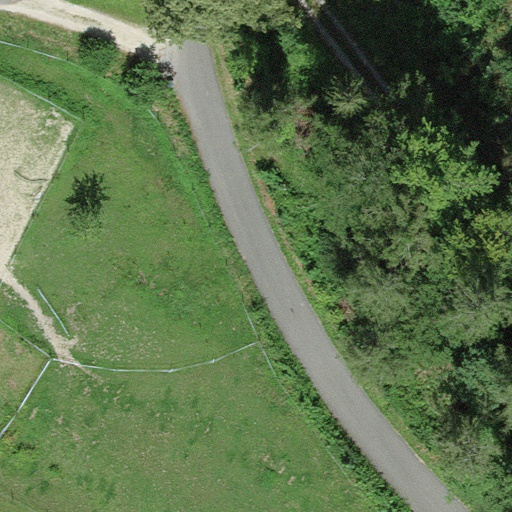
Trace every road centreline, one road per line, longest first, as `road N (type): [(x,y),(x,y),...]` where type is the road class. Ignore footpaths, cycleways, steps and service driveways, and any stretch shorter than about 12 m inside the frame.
road 1 (residential): [(176,0),(211,160),(284,291),(473,511)]
road 2 (track): [(511,324),(302,195),(211,160)]
road 3 (track): [(322,0),(511,253)]
road 4 (track): [(20,0),(134,34),(199,108)]
